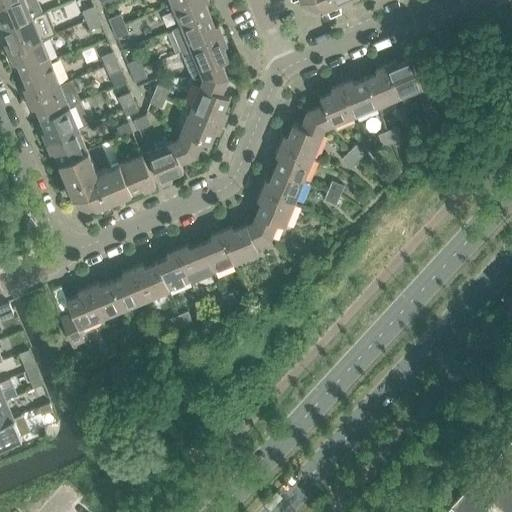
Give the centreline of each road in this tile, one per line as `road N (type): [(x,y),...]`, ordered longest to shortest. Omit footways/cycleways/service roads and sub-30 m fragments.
road 1 (secondary): [(511,198),(223,511)]
road 2 (secondary): [(276,511),(511,257)]
road 3 (residential): [(292,72),(228,185),(57,262)]
road 4 (residential): [(292,72),(453,0)]
road 5 (residential): [(57,262),(0,114)]
